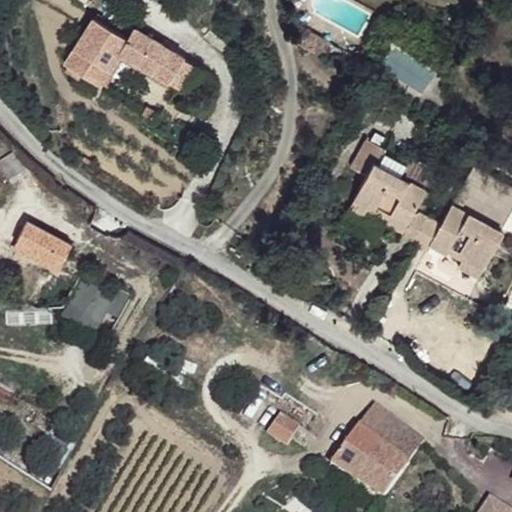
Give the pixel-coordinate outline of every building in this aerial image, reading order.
[(198,72),(129,29),(120,42),(85,21),(58,68),(94,90),(115,60),(184,101),(198,72)] [(511,194),(511,188),(467,166),(439,222),(411,206),(418,190),(367,163),(342,213),(363,224),(368,217),(380,224),(376,232),(435,264),(440,257),(454,265),(450,271),(470,282),(511,194)] [(65,246),(17,219),(6,241),(53,268),(65,246)] [(118,315),(129,293),(81,271),(60,316),(95,333),(106,309),(118,315)] [(374,401),(330,458),(380,497),(407,460),(407,459),(422,439),(374,401)] [(296,423),(276,412),(266,432),(284,443),(288,435),(296,423)] [(309,431),(296,423),(288,435),(300,444),(309,431)]
